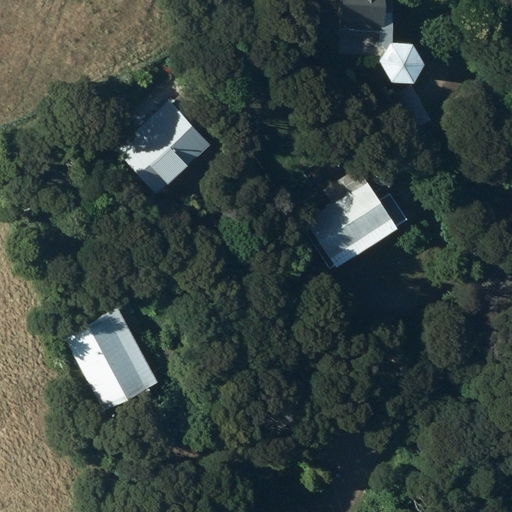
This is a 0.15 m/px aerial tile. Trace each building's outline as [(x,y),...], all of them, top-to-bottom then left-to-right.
[(335,0),(336,31),(378,31),(378,9),(388,9),(387,0),(335,0)] [(405,85),(415,66),(405,45),(385,46),(373,64),(382,85),(405,85)] [(409,85),(378,101),(395,138),(427,123),(409,85)] [(149,196),(203,146),(163,104),(110,154),(149,196)] [(330,270),(392,231),(391,229),(402,221),(384,194),(373,201),(353,170),(319,191),(323,197),(295,215),(330,270)] [(297,196),(285,184),(275,193),(287,206),(297,196)] [(61,336),(97,412),(152,386),(115,310),(61,336)]
